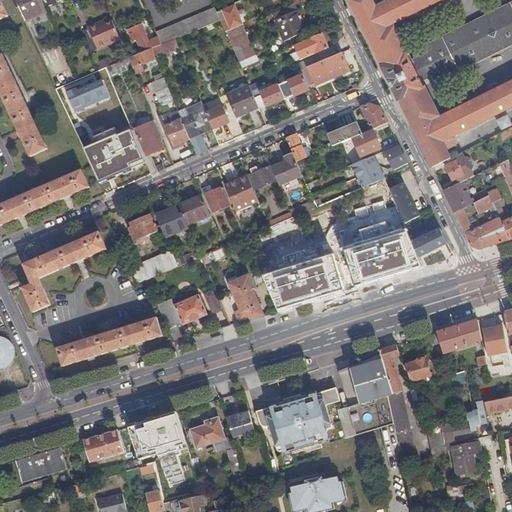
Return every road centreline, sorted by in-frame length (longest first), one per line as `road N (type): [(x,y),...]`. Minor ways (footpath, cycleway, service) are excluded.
road 1 (primary): [(0,443),(473,300)]
road 2 (primary): [(472,272),(52,403)]
road 3 (residential): [(0,251),(380,85)]
road 4 (residential): [(472,272),(380,85)]
road 5 (residential): [(0,291),(52,403)]
